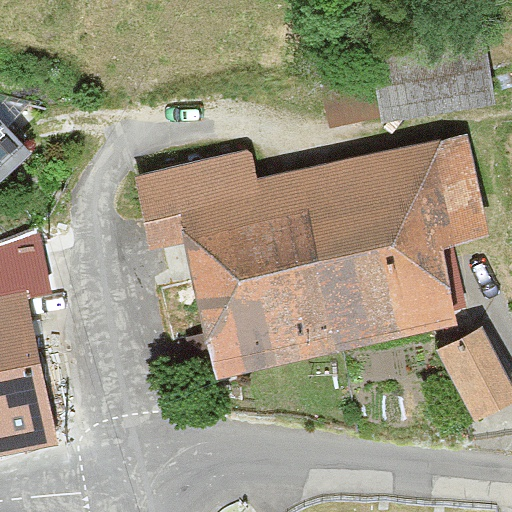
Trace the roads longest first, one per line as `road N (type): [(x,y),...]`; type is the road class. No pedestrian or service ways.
road 1 (residential): [(150,487),(91,216),(112,152),(198,131)]
road 2 (tertiary): [(511,483),(227,464),(150,487)]
road 3 (residential): [(0,511),(150,487)]
